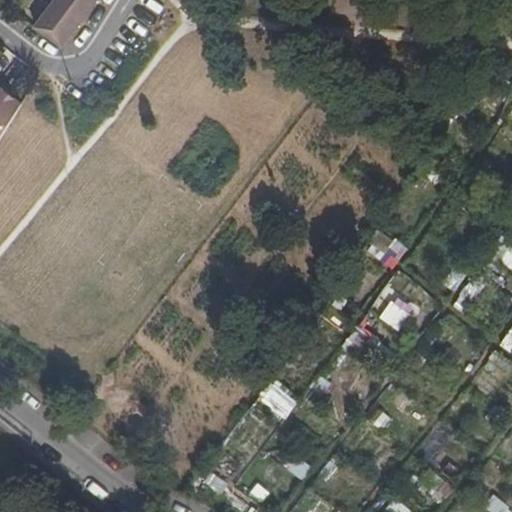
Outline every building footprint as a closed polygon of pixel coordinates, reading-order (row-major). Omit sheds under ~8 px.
[(98,0),(57,0),(53,5),(52,5),(35,27),(63,48),(98,0)] [(0,140),(22,105),(0,87),(0,140)] [(401,330),(409,318),(393,308),(386,319),(401,330)] [(260,400),(287,420),(300,403),(272,383),(260,400)] [(511,511),(511,506),(494,496),(486,509),(490,511),(511,511)]
